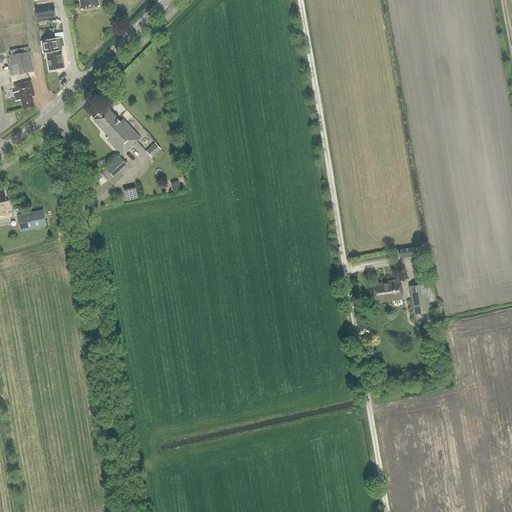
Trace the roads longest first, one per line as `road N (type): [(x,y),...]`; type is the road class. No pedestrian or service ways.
road 1 (track): [(300,0),(387,511)]
road 2 (unclassified): [(128,511),(57,106)]
road 3 (tertiary): [(57,106),(165,0)]
